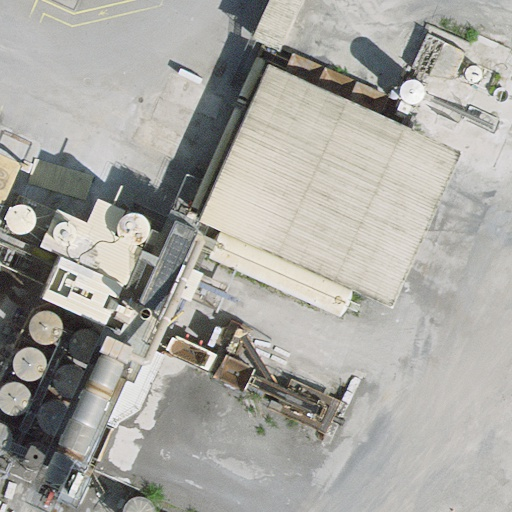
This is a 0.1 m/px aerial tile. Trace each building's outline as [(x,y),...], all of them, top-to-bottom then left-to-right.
[(478,167),(274,76),(204,231),(409,322),(478,167)] [(140,217),(110,204),(97,235),(68,223),(51,262),(68,270),(51,309),(119,339),(153,261),(127,249),(140,217)] [(59,314),(52,312),(46,312),(39,316),(35,321),(33,328),(34,335),(38,341),(44,344),(51,345),(58,344),(63,339),(66,333),(67,326),(64,319),(59,314)] [(104,336),(97,334),(90,335),(84,338),(79,343),(78,350),(79,357),(83,363),(89,367),(96,368),(102,366),(108,361),(111,355),(111,348),(109,341),(104,336)] [(45,355),(39,352),(32,353),(26,356),(21,361),(19,368),(21,375),(25,381),(31,385),(38,386),(44,384),(50,379),(53,373),(53,366),(50,359),(45,355)] [(87,373),(81,370),(74,371),(67,374),(63,379),(61,386),(63,393),(67,399),(72,403),(79,404),(86,402),(92,397),(95,391),(95,384),(92,377),(87,373)] [(27,387),(20,384),(13,385),(7,388),(3,394),(1,401),(2,407),(6,413),(12,417),(19,418),(26,416),(31,412),(34,405),(35,398),(32,392),(27,387)] [(70,407),(64,405),(57,405),(50,409),(46,414),(44,421),(45,428),(49,434),(55,437),(62,438),(69,436),(74,432),(78,426),(78,419),(75,412),(70,407)] [(7,425),(1,423),(0,422),(0,456),(6,454),(11,450),(14,444),(15,437),(12,430),(7,425)] [(49,447),(43,444),(36,445),(30,448),(25,454),(24,460),(25,467),(29,473),(35,477),(42,478),(48,476),(54,472),(57,465),(57,458),(54,452),(49,447)]
